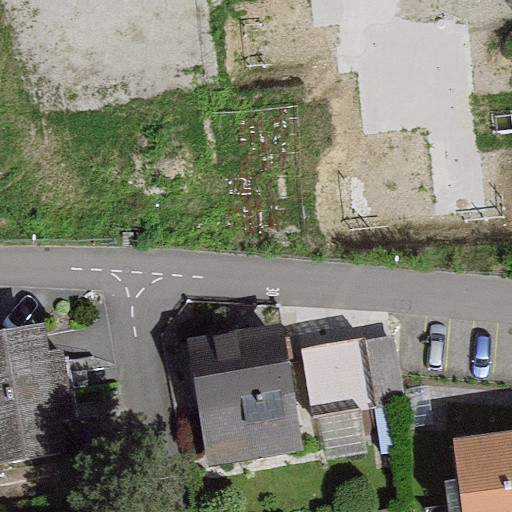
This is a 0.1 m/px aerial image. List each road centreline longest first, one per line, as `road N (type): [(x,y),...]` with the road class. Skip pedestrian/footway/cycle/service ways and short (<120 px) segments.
road 1 (residential): [(511,305),(128,276)]
road 2 (residential): [(128,276),(162,511)]
road 3 (residential): [(128,276),(0,272)]
